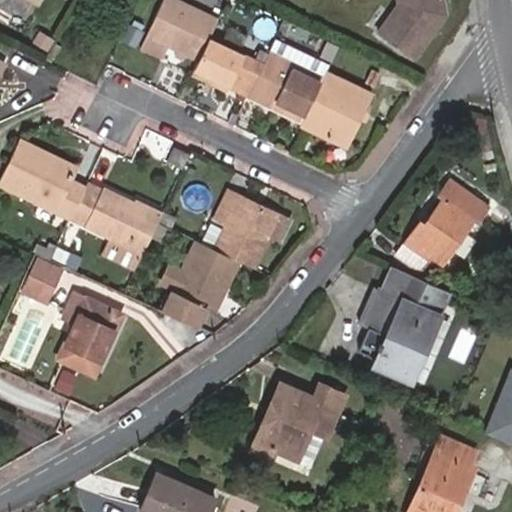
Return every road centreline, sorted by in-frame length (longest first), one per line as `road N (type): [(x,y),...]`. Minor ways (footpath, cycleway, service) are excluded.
road 1 (residential): [(0,503),(120,439),(257,344),(368,210)]
road 2 (residential): [(368,210),(129,98)]
road 3 (residential): [(368,210),(484,55),(511,47)]
